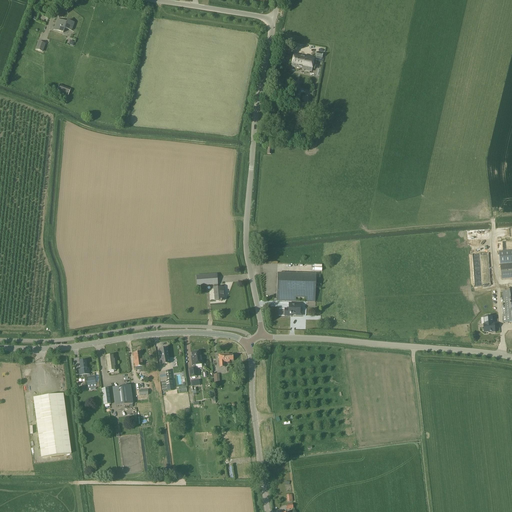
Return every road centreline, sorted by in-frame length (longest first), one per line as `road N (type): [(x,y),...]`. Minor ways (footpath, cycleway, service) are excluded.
road 1 (unclassified): [(261,334),(245,232),(273,19)]
road 2 (unclassified): [(511,357),(261,334)]
road 3 (tertiary): [(246,344),(188,332),(0,347)]
road 4 (track): [(263,483),(78,482)]
road 5 (tertiary): [(267,511),(246,344)]
road 6 (unclassified): [(273,19),(145,0)]
